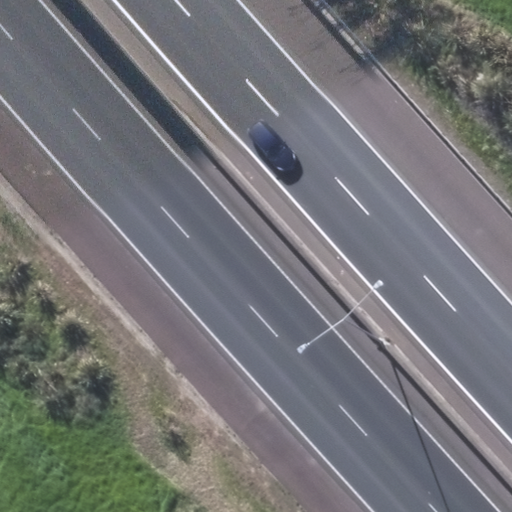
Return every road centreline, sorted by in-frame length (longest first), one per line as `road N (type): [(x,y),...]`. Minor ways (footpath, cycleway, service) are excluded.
road 1 (motorway): [(376,511),(0,85)]
road 2 (motorway): [(154,0),(404,296),(511,409)]
